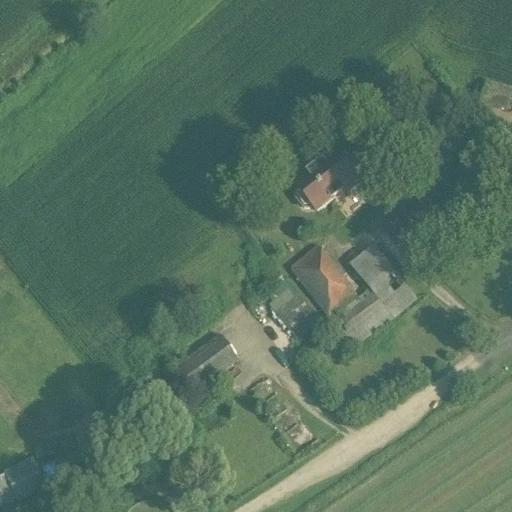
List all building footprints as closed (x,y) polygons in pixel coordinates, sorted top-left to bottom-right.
[(507,112),(511,93),(511,90),(487,83),(481,106),(502,112),(503,111),(507,112)] [(298,183),(295,185),(300,192),(297,195),(296,199),(304,209),(309,210),(312,207),(317,214),(344,192),(347,196),(362,183),(337,152),(325,162),(322,159),(296,180),(298,183)] [(381,257),(378,253),(375,248),(350,267),(370,292),(333,322),(335,325),(334,326),(354,352),(418,302),(382,256),(381,257)] [(328,319),(357,297),(320,249),(291,272),(328,319)] [(298,343),(320,325),(298,298),(276,316),(298,343)] [(189,398),(212,381),(238,362),(220,338),(172,374),(189,398)] [(73,436),(40,442),(44,460),(58,458),(62,479),(89,473),(85,452),(76,454),(73,436)] [(17,505),(46,492),(32,462),(3,475),(17,505)]
